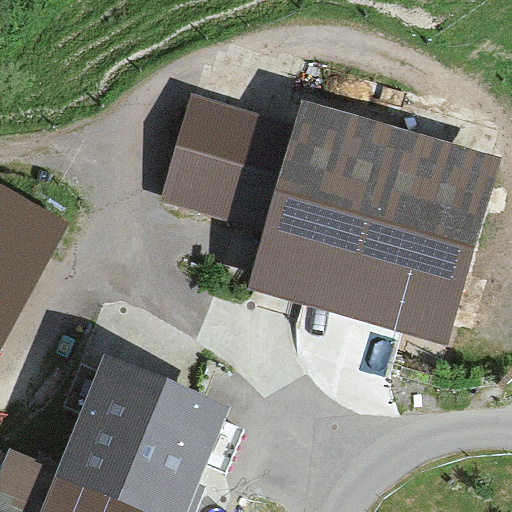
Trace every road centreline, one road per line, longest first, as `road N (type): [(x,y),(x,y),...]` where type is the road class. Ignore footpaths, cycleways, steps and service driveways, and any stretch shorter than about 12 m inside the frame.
road 1 (track): [(0,393),(142,212),(168,112),(211,65),(305,41),(352,43),(417,68),(468,100),(511,147)]
road 2 (track): [(0,158),(98,169),(128,192),(164,270),(190,302),(383,464)]
road 3 (unclassified): [(343,511),(383,464),(420,444),(467,431),(511,432)]
